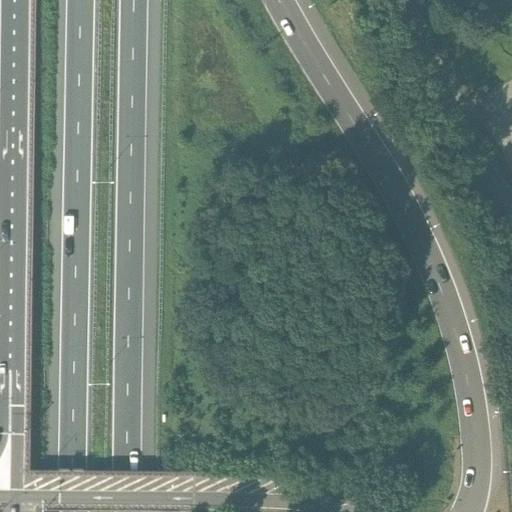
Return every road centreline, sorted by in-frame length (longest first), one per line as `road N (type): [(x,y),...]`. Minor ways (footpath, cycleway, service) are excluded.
road 1 (motorway): [(470,511),(478,483),(474,416),(435,275),(390,183),(277,0)]
road 2 (motorway): [(80,0),(73,511)]
road 3 (motorway): [(127,511),(134,0)]
road 4 (motorway): [(15,0),(15,369)]
road 5 (secondary): [(329,511),(287,502),(17,499)]
road 6 (residential): [(511,215),(405,0)]
road 7 (motorway): [(15,369),(17,499)]
